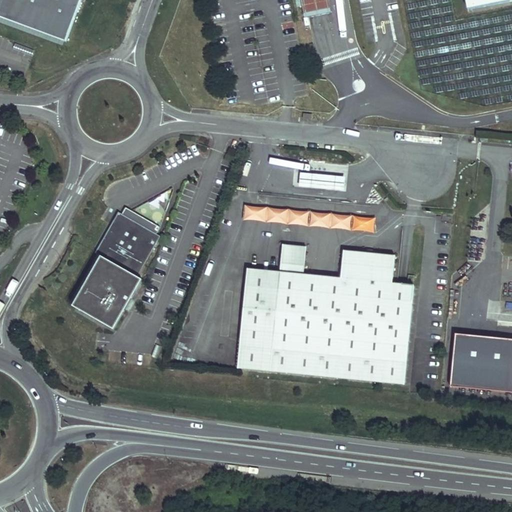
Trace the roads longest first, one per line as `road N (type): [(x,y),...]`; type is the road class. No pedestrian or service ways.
road 1 (secondary): [(511,468),(156,423),(42,396)]
road 2 (secondary): [(224,449),(511,484)]
road 3 (unclassified): [(154,114),(369,139),(422,167)]
road 4 (unclassified): [(13,363),(15,300),(110,152)]
road 5 (unclassified): [(79,138),(70,183),(0,307)]
road 6 (motorway): [(77,511),(81,489),(110,453),(224,449)]
road 7 (secondary): [(46,444),(88,432),(224,449)]
